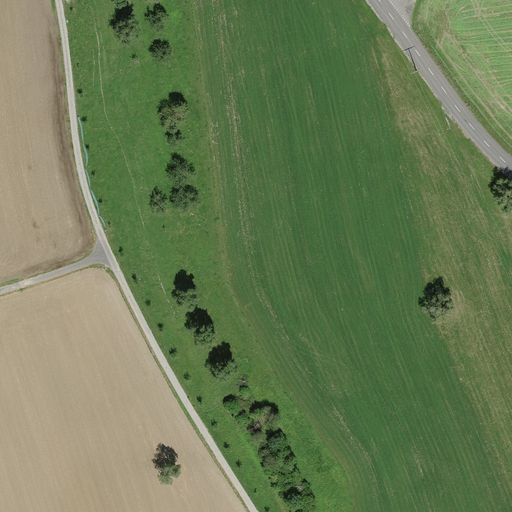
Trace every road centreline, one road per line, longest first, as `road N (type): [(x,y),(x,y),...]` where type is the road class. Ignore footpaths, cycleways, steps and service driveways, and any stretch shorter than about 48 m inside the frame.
road 1 (track): [(55,0),(72,149),(104,252),(251,511)]
road 2 (tertiary): [(511,168),(474,132),(378,0)]
